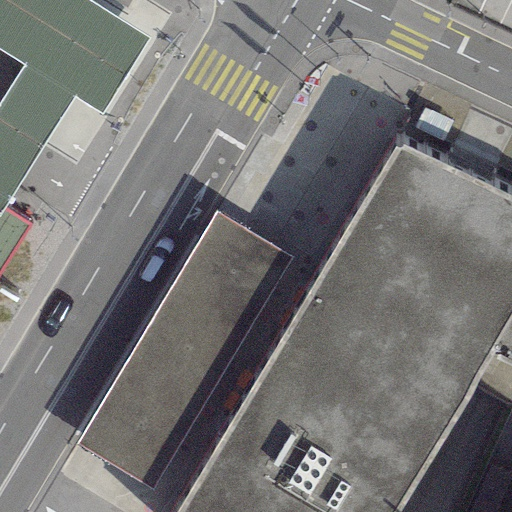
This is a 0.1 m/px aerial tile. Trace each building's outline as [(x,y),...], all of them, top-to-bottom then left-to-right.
[(84,0),(0,0),(0,52),(22,66),(71,96),(100,115),(148,40),(84,0)] [(0,100),(0,209),(0,210),(71,96),(22,66),(0,100)] [(393,511),(488,356),(511,366),(511,201),(395,144),(173,511),(393,511)] [(0,268),(27,227),(0,210),(0,209),(0,268)] [(150,490),(289,259),(251,236),(212,213),(73,444),(113,468),(150,490)]
